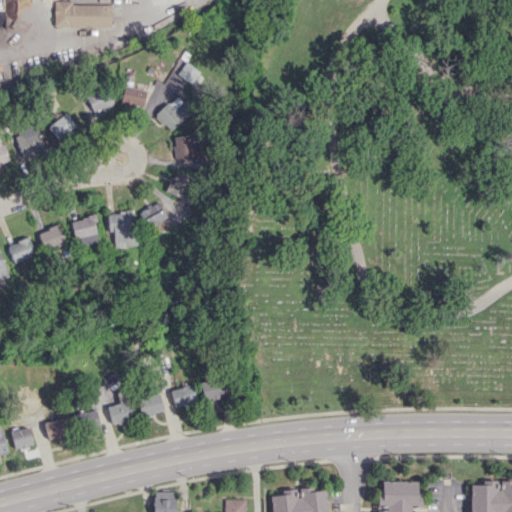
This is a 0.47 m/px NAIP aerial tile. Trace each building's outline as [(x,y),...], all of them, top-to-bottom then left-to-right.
[(111,3),(53,2),(53,26),(110,27),(111,3)] [(190,83),(199,71),(186,61),(177,73),(190,83)] [(120,102),(142,108),(146,90),(124,85),(120,102)] [(86,95),(93,112),(114,103),(107,87),(86,95)] [(170,131),(191,111),(176,95),(155,115),(170,131)] [(75,125),(65,112),(48,126),(58,138),(75,125)] [(44,148),(34,124),(13,133),(22,157),(44,148)] [(201,154),(197,132),(172,136),(176,159),(201,154)] [(0,164),(9,160),(0,140),(0,164)] [(193,177),(174,170),(166,191),(185,199),(193,177)] [(167,216),(158,201),(139,213),(147,227),(167,216)] [(137,244),(132,210),(107,213),(109,231),(113,231),(115,247),(137,244)] [(94,215),(71,218),(73,237),(79,237),(80,244),(98,241),(94,215)] [(43,248),(65,242),(59,224),(38,231),(43,248)] [(7,245),(14,262),(35,253),(28,236),(7,245)] [(0,277),(8,275),(0,253),(0,277)] [(199,380),(203,399),(229,394),(225,375),(199,380)] [(174,407),(196,401),(191,383),(169,390),(174,407)] [(140,415),(162,412),(160,394),(137,397),(140,415)] [(106,406),(111,425),(134,419),(129,400),(106,406)] [(99,425),(94,409),(73,415),(78,431),(99,425)] [(47,439),(70,434),(66,416),(43,421),(47,439)] [(11,430),(14,448),(32,446),(29,427),(11,430)] [(380,511),(381,480),(416,481),(415,511),(380,511)] [(511,511),(511,484),(470,484),(470,511),(511,511)] [(270,511),(269,495),(325,489),(326,511),(270,511)] [(152,511),(173,511),(173,491),(152,491),(152,511)] [(244,511),(245,498),(223,498),(223,511),(244,511)]
